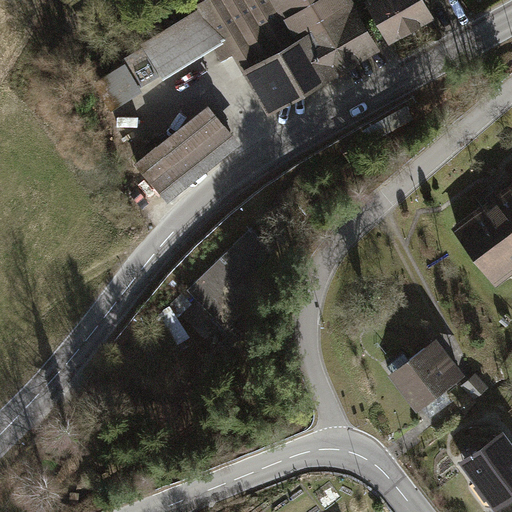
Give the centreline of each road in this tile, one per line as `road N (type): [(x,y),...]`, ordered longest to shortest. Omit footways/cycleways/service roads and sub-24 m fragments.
road 1 (tertiary): [(0,437),(155,254),(228,186),(511,20)]
road 2 (residential): [(511,91),(324,257),(305,312),(338,452)]
road 3 (tertiary): [(163,511),(300,456),(338,452)]
